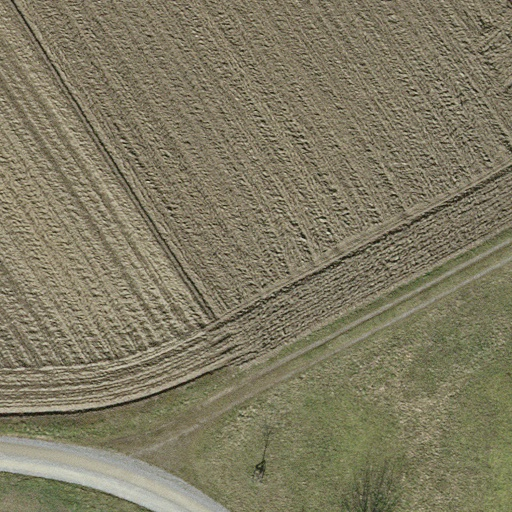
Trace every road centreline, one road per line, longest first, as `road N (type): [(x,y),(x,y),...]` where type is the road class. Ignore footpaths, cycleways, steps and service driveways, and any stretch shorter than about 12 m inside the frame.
road 1 (track): [(104,473),(511,255)]
road 2 (track): [(0,460),(77,465),(187,511)]
